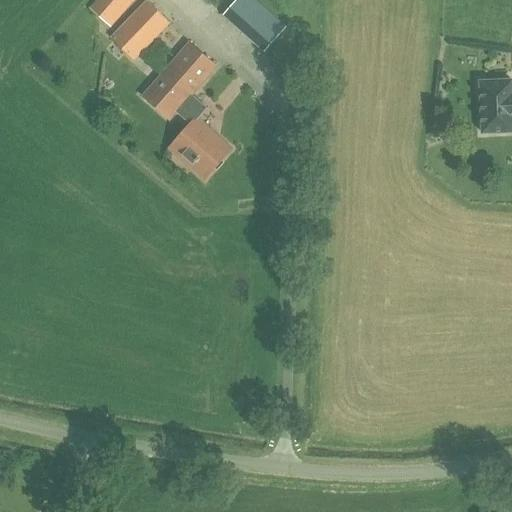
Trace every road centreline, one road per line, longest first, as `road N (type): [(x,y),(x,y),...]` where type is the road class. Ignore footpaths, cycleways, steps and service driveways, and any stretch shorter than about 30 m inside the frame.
road 1 (unclassified): [(133,446),(282,470),(384,475),(511,465)]
road 2 (unclassified): [(0,418),(133,446)]
